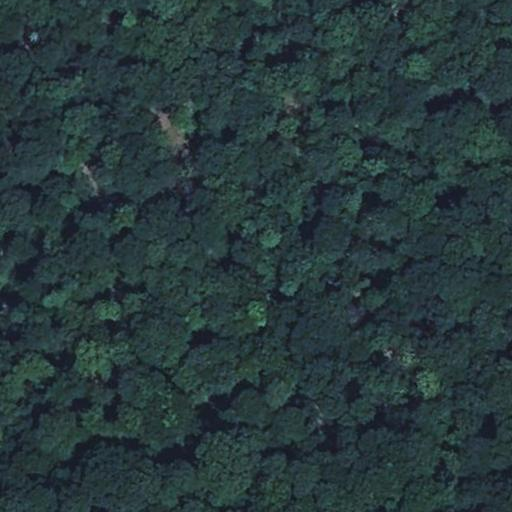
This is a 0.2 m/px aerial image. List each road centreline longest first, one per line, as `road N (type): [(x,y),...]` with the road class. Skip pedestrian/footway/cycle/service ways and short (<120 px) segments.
road 1 (track): [(212,425),(0,7)]
road 2 (track): [(344,0),(0,186)]
